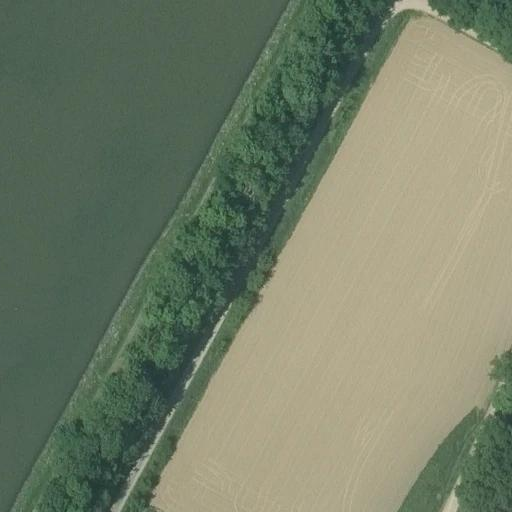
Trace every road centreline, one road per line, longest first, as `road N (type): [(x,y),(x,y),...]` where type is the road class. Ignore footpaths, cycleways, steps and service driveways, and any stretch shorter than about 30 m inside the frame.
road 1 (unclassified): [(511,50),(426,4),(399,0),(388,7),(116,511)]
road 2 (unclassified): [(511,358),(445,511)]
